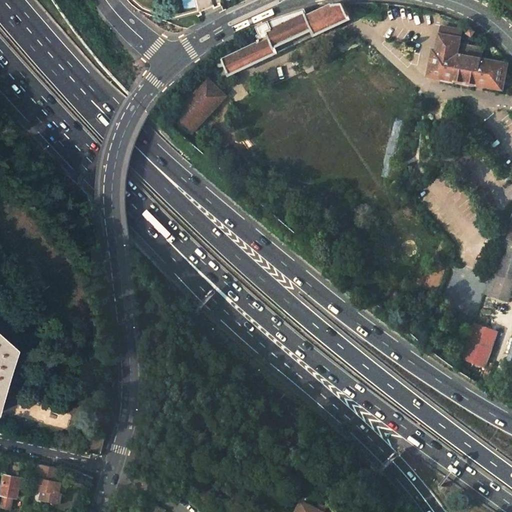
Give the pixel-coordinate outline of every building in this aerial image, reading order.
[(259,35),(262,41),(223,59),(231,76),(279,53),(276,46),(314,29),(316,35),(351,19),(345,4),(331,5),(311,14),(309,10),(292,15),(267,24),(259,28),(261,34),(259,35)] [(434,51),(429,77),(504,90),(508,64),(481,59),(483,48),(463,44),(461,56),(458,55),(461,33),(459,30),(442,27),(437,51),(434,51)] [(477,32),(471,28),(467,33),(473,37),(477,32)] [(224,80),(231,76),(223,59),(215,63),(224,80)] [(195,131),(227,97),(209,79),(176,113),(195,131)] [(511,301),(511,299),(511,212),(490,296),(511,301)] [(464,359),(485,367),(499,330),(478,322),(464,359)] [(0,341),(0,399),(13,353),(0,341)] [(9,475),(5,495),(15,498),(15,495),(21,497),(26,479),(23,479),(27,462),(16,459),(12,476),(9,475)] [(50,475),(44,473),(39,490),(45,491),(43,501),(62,506),(64,496),(56,494),(62,469),(52,467),(50,475)] [(326,511),(311,504),(310,505),(305,503),(300,511),(326,511)]
